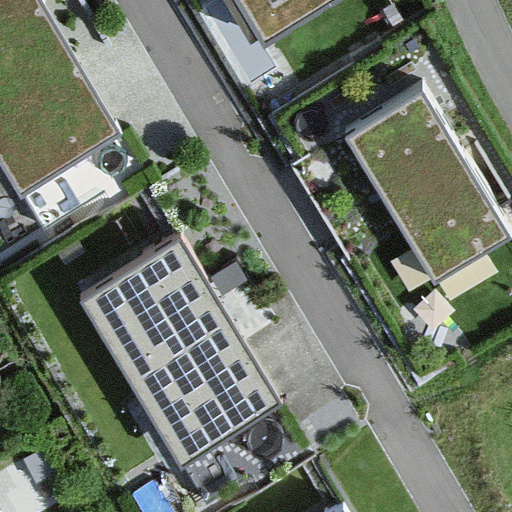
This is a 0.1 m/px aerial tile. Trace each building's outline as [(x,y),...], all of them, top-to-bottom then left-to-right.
[(76,0),(0,0),(0,131),(28,177),(142,108),(76,0)] [(257,0),(271,23),(311,0),(257,0)] [(511,205),(430,65),(358,107),(441,251),(511,210),(511,205)] [(197,210),(83,279),(197,468),(311,399),(197,210)] [(370,511),(347,474),(284,511),(370,511)]
